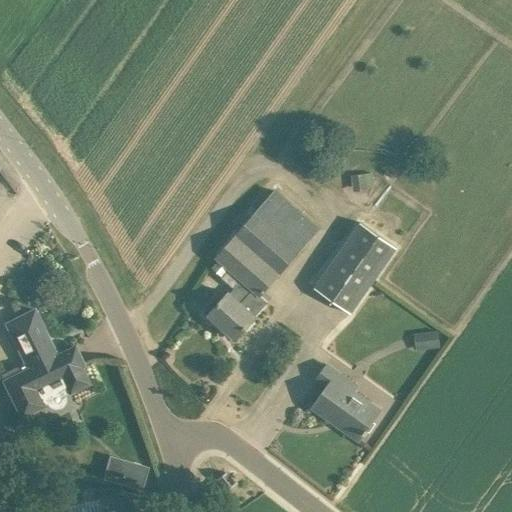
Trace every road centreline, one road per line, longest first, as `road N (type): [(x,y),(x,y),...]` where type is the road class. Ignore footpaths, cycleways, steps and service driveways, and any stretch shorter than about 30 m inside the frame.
road 1 (unclassified): [(166,436),(87,253),(0,127)]
road 2 (unclassified): [(315,511),(214,434),(166,436)]
